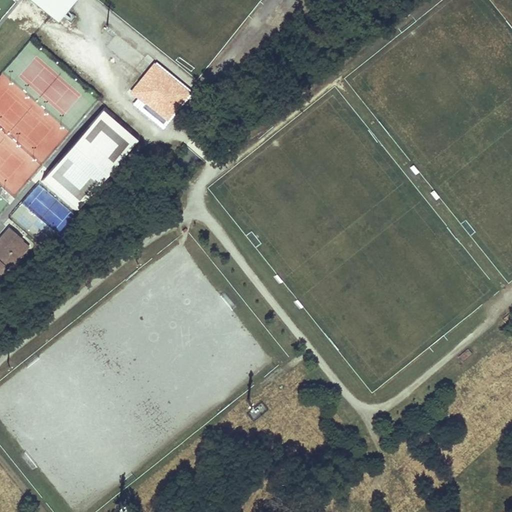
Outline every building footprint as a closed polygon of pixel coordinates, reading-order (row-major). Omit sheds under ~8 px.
[(33,0),(58,20),(73,0),(33,0)] [(159,59),(154,64),(160,69),(165,64),(159,59)] [(147,60),(140,68),(147,74),(153,66),(147,60)] [(132,91),(139,96),(146,102),(168,75),(160,69),(154,64),(153,66),(147,74),(132,91)] [(107,104),(42,180),(77,210),(141,134),(107,104)] [(0,274),(27,244),(6,226),(0,233),(0,274)]
